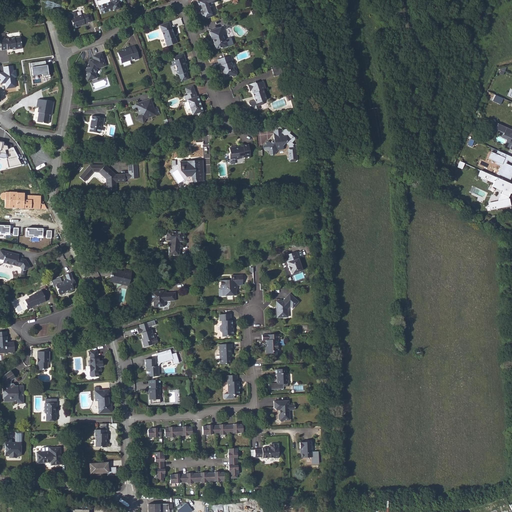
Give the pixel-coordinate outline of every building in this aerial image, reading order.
[(98,6),(101,14),(114,10),(114,11),(121,9),(120,6),(122,0),(112,0),(112,1),(98,6)] [(199,0),(197,1),(203,20),(213,16),(209,5),(216,2),(215,0),(199,0)] [(69,21),(70,24),(72,25),(73,29),(85,25),(84,24),(92,21),(89,13),(70,19),(70,20),(69,21)] [(159,26),(166,47),(177,43),(172,29),(171,29),(169,22),(159,26)] [(211,40),(214,41),(215,43),(213,44),(215,48),(217,48),(221,47),(223,48),(227,46),(225,41),(223,40),(222,36),(226,35),(224,27),(209,32),(211,40)] [(16,47),(22,46),(20,36),(6,39),(5,36),(0,37),(0,43),(1,50),(7,49),(16,48),(16,47)] [(123,51),(118,53),(121,64),(134,59),(134,60),(139,59),(135,45),(125,49),(126,50),(123,51)] [(84,72),(86,78),(89,80),(92,81),(93,79),(96,72),(98,68),(105,66),(101,53),(93,56),(94,59),(90,61),(88,64),(89,66),(87,69),(85,70),(84,72)] [(176,56),(173,57),(174,61),(171,62),(173,66),(175,65),(177,70),(176,71),(177,74),(179,75),(181,82),(188,79),(186,73),(188,70),(186,64),(185,65),(184,62),(186,61),(184,57),(177,59),(176,56)] [(228,56),(217,60),(221,72),(222,72),(224,78),(231,76),(233,77),(235,76),(236,73),(235,70),(233,69),(230,62),(228,56)] [(47,59),(29,62),(31,75),(44,73),(44,76),(50,76),(47,59)] [(13,65),(2,67),(3,73),(0,73),(0,83),(0,84),(5,83),(6,89),(16,87),(14,78),(17,78),(16,70),(14,70),(13,65)] [(248,84),(250,91),(252,90),(255,100),(249,102),(250,108),(254,107),(255,110),(259,108),(258,105),(262,104),(262,102),(266,101),(262,90),(265,89),(262,81),(255,84),(254,82),(248,84)] [(193,86),(185,88),(187,95),(195,93),(193,86)] [(203,112),(197,96),(197,97),(195,92),(195,93),(187,95),(184,96),(185,101),(187,100),(192,115),(197,114),(198,116),(203,114),(202,112),(203,112)] [(132,106),(133,109),(138,107),(140,112),(137,118),(144,122),(145,118),(145,117),(151,115),(151,116),(159,114),(157,107),(153,108),(150,98),(142,101),(143,102),(132,106)] [(36,107),(37,107),(36,113),(38,113),(37,116),(36,122),(47,124),(49,115),(50,115),(53,102),(37,99),(36,107)] [(89,131),(99,133),(100,125),(103,125),(104,118),(91,115),(89,131)] [(511,129),(494,121),(493,124),(497,125),(496,128),(504,132),(503,134),(511,137),(511,144),(510,149),(511,150),(511,129)] [(286,141),(285,136),(282,136),(279,139),(278,138),(278,137),(274,137),(274,139),(272,140),(270,142),(267,140),(262,145),(262,148),(270,155),(272,155),(276,150),(282,149),(282,146),(284,142),(286,141)] [(0,157),(3,158),(7,158),(9,167),(22,165),(18,158),(19,157),(13,147),(8,149),(7,146),(3,145),(4,142),(0,141),(0,157)] [(288,145),(288,148),(286,150),(288,163),(290,165),(294,165),(296,163),(295,148),(293,147),(292,147),(292,146),(287,142),(286,141),(284,142),(288,145)] [(228,158),(233,158),(234,159),(238,158),(239,157),(243,157),(243,158),(249,157),(247,144),(242,145),(242,146),(238,146),(238,147),(234,148),(234,147),(228,147),(228,152),(228,153),(228,158)] [(511,158),(511,156),(496,149),(494,153),(489,151),(486,157),(495,161),(494,163),(500,165),(496,173),(509,179),(511,171),(511,165),(504,162),(506,159),(511,161),(511,158)] [(181,161),(179,162),(179,166),(181,167),(181,169),(182,170),(185,172),(188,172),(192,175),(192,180),(193,180),(193,185),(199,185),(199,180),(202,179),(202,172),(203,172),(202,160),(193,161),(193,162),(188,162),(188,161),(181,161)] [(129,178),(138,177),(137,162),(129,162),(129,172),(129,178)] [(98,172),(105,164),(89,165),(79,177),(85,182),(94,172),(98,172)] [(115,173),(105,164),(98,172),(105,178),(106,190),(116,190),(116,181),(125,181),(125,178),(125,173),(115,173)] [(511,184),(479,169),(477,175),(482,178),(483,175),(487,177),(486,180),(492,182),(492,184),(501,188),(495,204),(488,206),(489,209),(488,209),(510,205),(508,198),(507,198),(507,196),(510,189),(511,190),(511,187),(511,184)] [(46,208),(44,204),(43,203),(43,202),(43,201),(42,200),(41,200),(40,201),(40,196),(24,195),(24,193),(5,192),(4,208),(16,207),(46,208)] [(427,205),(424,211),(431,214),(434,207),(427,205)] [(9,225),(0,224),(0,234),(18,236),(18,228),(9,228),(9,225)] [(43,228),(25,228),(26,237),(43,238),(43,228)] [(178,255),(179,241),(182,241),(183,232),(166,231),(165,240),(169,240),(168,255),(178,255)] [(0,249),(0,258),(3,260),(3,263),(20,266),(21,269),(25,270),(30,267),(25,259),(18,257),(15,257),(15,255),(12,254),(12,253),(0,249)] [(289,265),(289,266),(290,269),(289,270),(291,273),(293,277),(304,273),(300,261),(301,261),(298,254),(287,258),(289,265)] [(198,272),(195,261),(188,263),(190,274),(198,272)] [(458,261),(457,270),(465,270),(465,262),(458,261)] [(115,281),(117,283),(120,282),(129,284),(132,272),(126,271),(125,274),(122,273),(122,272),(120,269),(114,268),(112,275),(111,275),(112,277),(111,279),(115,281)] [(75,282),(72,275),(72,276),(70,272),(65,274),(66,277),(63,278),(64,280),(56,283),(55,285),(59,295),(65,292),(65,291),(68,290),(74,288),(72,283),(75,282)] [(438,273),(439,280),(447,279),(445,272),(438,273)] [(224,291),(225,296),(235,295),(235,289),(235,287),(236,286),(236,282),(242,282),(242,275),(230,276),(230,280),(220,281),(220,289),(222,291),(224,291)] [(26,304),(25,305),(26,308),(28,309),(32,307),(32,305),(36,304),(37,305),(45,301),(43,297),(44,296),(41,290),(33,293),(33,294),(27,296),(27,298),(24,299),(26,304)] [(154,298),(154,302),(153,302),(154,306),(164,306),(164,301),(176,300),(175,292),(166,293),(166,290),(151,291),(151,298),(154,298)] [(281,315),(281,317),(286,317),(286,309),(289,306),(292,309),(298,302),(290,294),(283,301),(276,301),(277,316),(281,315)] [(220,321),(222,321),(222,324),(220,326),(220,331),(222,332),(222,336),(226,336),(227,335),(233,334),(233,328),(232,328),(231,321),(231,320),(230,314),(219,315),(220,321)] [(141,328),(142,332),(141,332),(143,338),(144,338),(145,340),(142,341),(144,346),(152,344),(151,339),(154,338),(151,330),(150,330),(148,326),(142,327),(141,328)] [(262,340),(265,340),(266,347),(265,347),(265,353),(270,353),(272,351),(276,351),(276,339),(279,339),(278,334),(262,335),(262,340)] [(0,350),(7,350),(8,351),(14,351),(13,341),(6,341),(6,335),(0,335),(0,350)] [(231,356),(231,348),(232,348),(232,344),(219,344),(220,364),(230,364),(230,361),(230,359),(230,356),(231,356)] [(180,363),(177,352),(172,353),(171,349),(152,354),(153,358),(155,357),(157,363),(173,359),(175,364),(180,363)] [(89,367),(90,366),(91,371),(90,371),(90,375),(92,376),(98,376),(98,371),(101,371),(101,370),(101,365),(102,365),(102,361),(101,360),(99,360),(99,357),(98,357),(97,351),(89,352),(89,356),(90,355),(90,359),(90,361),(88,361),(89,367)] [(37,371),(42,371),(44,370),(49,370),(49,363),(50,362),(50,352),(38,353),(37,359),(39,359),(39,363),(37,363),(37,371)] [(144,367),(146,367),(146,376),(158,375),(158,366),(155,366),(155,359),(144,359),(144,367)] [(10,379),(15,376),(11,369),(3,375),(2,391),(3,391),(3,402),(18,402),(18,404),(23,404),(23,385),(17,385),(17,386),(14,386),(13,387),(10,385),(10,383),(10,379)] [(286,369),(274,369),(275,375),(276,374),(276,379),(277,380),(277,383),(267,383),(267,389),(282,389),(282,386),(286,386),(286,383),(286,376),(286,373),(286,369)] [(237,389),(237,387),(238,387),(238,381),(237,381),(236,375),(226,375),(227,393),(227,394),(231,394),(233,396),(237,396),(237,389)] [(154,398),(155,399),(159,399),(159,389),(160,389),(160,383),(149,384),(149,398),(154,398)] [(94,401),(97,400),(98,413),(111,412),(111,403),(109,403),(108,400),(110,399),(109,389),(93,390),(94,401)] [(273,407),(276,409),(279,409),(279,413),(278,413),(277,414),(277,419),(280,421),(282,421),(283,419),(288,419),(288,410),(293,410),(293,405),(288,405),(288,400),(273,401),(273,407)] [(44,413),(45,414),(45,421),(55,421),(56,420),(56,415),(55,414),(55,406),(56,406),(56,402),(44,402),(44,413)] [(210,427),(210,426),(205,426),(205,427),(201,427),(202,435),(214,434),(218,434),(218,435),(225,435),(225,434),(228,433),(240,433),(242,431),(241,427),(240,425),(237,426),(237,425),(232,425),(231,426),(228,426),(224,426),(224,425),(218,425),(218,426),(214,427),(210,427)] [(164,436),(167,436),(168,437),(174,437),(174,436),(178,436),(185,435),(191,435),(191,433),(190,429),(190,427),(186,427),(182,427),(182,428),(177,428),(174,428),(173,427),(168,427),(168,428),(163,428),(164,436)] [(160,436),(160,429),(155,429),(155,428),(151,428),(151,429),(148,429),(146,430),(147,436),(148,437),(160,436)] [(95,436),(96,436),(96,447),(101,447),(102,447),(106,447),(107,443),(105,441),(105,439),(107,439),(107,434),(106,434),(106,430),(95,430),(95,436)] [(5,448),(5,456),(9,456),(9,458),(16,458),(16,456),(21,456),(21,443),(12,443),(11,439),(3,439),(3,442),(3,448),(5,448)] [(301,450),(301,454),(301,460),(311,459),(311,443),(300,443),(300,450),(301,450)] [(254,457),(262,457),(262,458),(273,457),(273,458),(278,458),(277,444),(269,444),(269,448),(262,448),(261,449),(254,449),(254,457)] [(434,445),(433,461),(441,461),(442,446),(434,445)] [(37,464),(50,463),(51,466),(62,464),(60,447),(49,448),(49,452),(36,453),(37,464)] [(227,454),(226,454),(226,459),(228,459),(228,462),(228,466),(227,466),(227,471),(228,471),(228,476),(230,476),(230,479),(236,479),(236,475),(237,475),(237,462),(236,448),(229,449),(227,449),(227,454)] [(154,465),(155,478),(156,478),(157,482),(162,482),(161,478),(163,478),(163,474),(164,474),(163,469),(163,468),(162,465),(162,461),(163,461),(163,456),(162,456),(162,452),(161,452),(154,452),(154,465)] [(90,468),(91,468),(91,471),(101,471),(101,472),(106,472),(106,471),(107,471),(107,476),(116,476),(116,468),(109,467),(109,463),(106,462),(101,464),(101,463),(90,463),(90,468)] [(455,464),(456,471),(463,469),(462,462),(455,464)] [(469,471),(471,478),(478,476),(477,470),(469,471)] [(168,484),(181,483),(185,483),(185,484),(192,484),(192,483),(196,482),(199,482),(199,484),(206,484),(206,482),(210,482),(223,482),(222,476),(222,473),(218,473),(218,472),(213,472),(213,473),(209,473),(205,474),(205,473),(199,473),(199,474),(195,474),(191,474),(191,473),(185,473),(185,474),(181,474),(177,474),(172,474),(168,475),(168,482),(168,484)]
